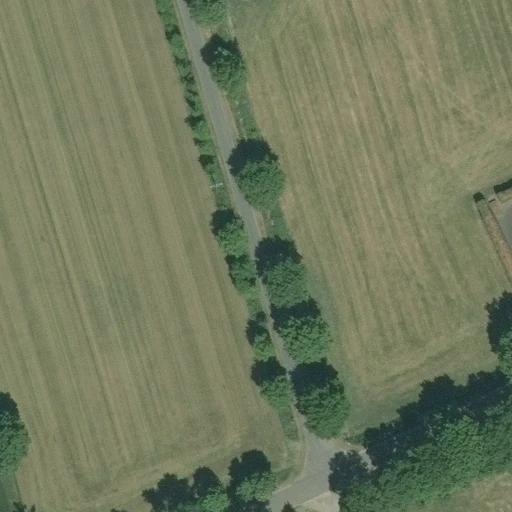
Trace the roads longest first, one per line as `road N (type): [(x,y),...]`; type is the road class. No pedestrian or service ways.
road 1 (unclassified): [(328,482),(187,0)]
road 2 (tertiary): [(511,400),(328,482)]
